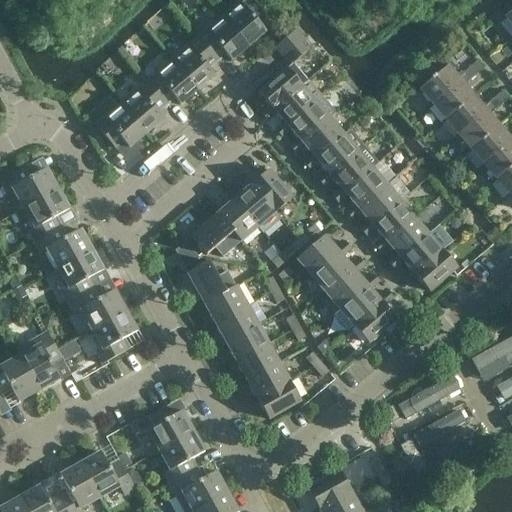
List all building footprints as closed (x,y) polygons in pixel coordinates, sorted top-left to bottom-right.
[(240,1),(222,16),(248,46),(265,32),(260,25),(268,18),(252,0),(244,0),(241,3),(240,1)] [(207,33),(198,40),(217,61),(225,54),(231,61),(248,46),(222,16),(205,31),(207,33)] [(275,47),(283,56),(304,38),(296,29),(275,47)] [(304,38),(283,56),(290,65),(311,47),(304,38)] [(189,45),(171,60),(197,90),(214,75),(209,69),(217,61),(198,40),(190,47),(189,45)] [(155,76),(147,83),(166,105),(174,98),(180,105),(197,90),(171,60),(154,75),(155,76)] [(483,69),(477,62),(467,71),(473,78),(483,69)] [(271,106),(273,109),(306,81),(292,64),(259,92),(271,106)] [(419,92),(432,107),(461,83),(463,86),(473,78),(467,71),(457,79),(447,67),(419,92)] [(271,106),(261,114),(267,121),(276,113),(285,123),(287,126),(321,98),(320,97),(320,96),(309,82),(308,83),(306,81),(273,109),(271,106)] [(138,89),(120,104),(146,134),(163,119),(157,113),(166,105),(147,83),(139,90),(138,89)] [(461,83),(432,107),(445,122),(473,98),(463,86),(461,83)] [(509,99),(503,92),(493,100),(499,108),(509,99)] [(285,123),(275,131),(281,138),(291,129),(299,139),(302,142),(329,119),(335,114),(334,113),(334,112),(323,98),(322,99),(321,98),(287,126),(285,123)] [(483,109),(473,98),(445,122),(457,137),(486,112),(489,116),(499,108),(493,100),(483,109)] [(95,127),(114,149),(123,142),(128,149),(146,134),(120,104),(103,119),(104,120),(95,127)] [(486,112),(457,137),(470,151),(498,127),(489,116),(486,112)] [(299,139),(290,148),(295,154),(304,146),(313,156),(315,159),(343,136),(329,119),(302,142),(299,139)] [(498,127),(470,151),(483,166),(511,142),(511,143),(511,135),(508,139),(498,127)] [(313,156),(303,164),(309,170),(318,162),(327,172),(330,176),(363,147),(361,146),(362,145),(351,132),(350,133),(348,131),(343,136),(315,159),(313,156)] [(511,143),(511,142),(483,166),(495,181),(511,166),(511,143)] [(327,172),(317,180),(323,187),(333,179),(341,189),(344,192),(371,169),(377,164),(363,147),(330,176),(327,172)] [(511,166),(495,181),(508,196),(511,192),(511,166)] [(0,182),(17,213),(57,190),(46,170),(30,178),(24,168),(0,182)] [(341,189),(332,197),(337,204),(347,195),(356,205),(358,209),(385,186),(371,169),(344,192),(341,189)] [(268,171),(251,186),(274,214),(291,199),(268,171)] [(251,186),(234,200),(257,228),(274,214),(251,186)] [(356,205),(346,214),(352,220),(361,212),(369,222),(372,225),(399,202),(385,186),(358,209),(356,205)] [(57,190),(17,213),(24,210),(34,228),(28,232),(34,243),(58,229),(53,220),(69,211),(57,190)] [(234,200),(217,215),(240,242),(257,228),(234,200)] [(369,222),(360,230),(365,237),(375,229),(383,239),(386,242),(413,219),(399,202),(372,225),(369,222)] [(217,215),(190,237),(206,256),(214,249),(222,258),(240,242),(217,215)] [(383,239),(374,247),(380,253),(389,245),(397,255),(400,258),(428,235),(413,219),(386,242),(383,239)] [(304,234),(310,241),(320,232),(314,226),(304,234)] [(58,229),(34,243),(40,254),(46,250),(57,270),(91,251),(80,230),(64,239),(58,229)] [(397,255),(388,263),(393,270),(403,262),(411,271),(414,275),(442,252),(428,235),(400,258),(397,255)] [(323,236),(296,260),(310,277),(338,254),(336,251),(323,236)] [(174,251),(179,260),(192,251),(185,242),(174,251)] [(338,254),(310,277),(325,294),(352,270),(350,267),(341,258),(351,250),(345,243),(336,251),(338,254)] [(286,261),(280,255),(273,246),(264,255),(276,269),(286,261)] [(290,246),(280,255),(286,261),(295,253),(290,246)] [(57,270),(51,273),(68,304),(93,290),(87,280),(103,272),(91,251),(57,270)] [(192,251),(179,260),(183,268),(199,259),(192,251)] [(411,271),(402,280),(407,286),(417,278),(429,292),(456,269),(442,252),(414,275),(411,271)] [(352,270),(325,294),(339,310),(366,287),(364,284),(355,274),(365,266),(359,259),(350,267),(352,270)] [(187,274),(204,306),(225,294),(225,293),(235,287),(227,272),(216,278),(208,263),(187,274)] [(287,268),(277,277),(283,283),(292,275),(287,268)] [(366,287),(339,310),(332,316),(346,332),(353,327),(380,303),(378,300),(370,291),(379,283),(373,276),(364,284),(366,287)] [(264,283),(270,294),(277,290),(271,279),(264,283)] [(225,294),(204,306),(215,325),(246,307),(235,287),(225,293),(225,294)] [(93,290),(68,304),(74,314),(80,310),(91,330),(125,311),(114,291),(98,300),(93,290)] [(277,290),(270,294),(276,305),(283,301),(277,290)] [(380,303),(353,327),(368,344),(395,321),(383,307),(392,299),(387,292),(378,300),(380,303)] [(246,307),(215,325),(225,343),(257,326),(246,307)] [(125,311),(91,330),(102,349),(96,353),(102,364),(126,351),(121,341),(137,332),(125,311)] [(285,321),(291,331),(298,327),(293,316),(285,321)] [(257,326),(225,343),(236,362),(267,344),(257,326)] [(298,327),(291,331),(297,342),(305,338),(298,327)] [(16,349),(20,355),(39,389),(60,378),(51,362),(60,357),(47,332),(16,349)] [(330,347),(325,341),(316,349),(321,355),(330,347)] [(267,344),(236,362),(247,381),(278,363),(267,344)] [(311,353),(304,359),(313,369),(319,362),(311,353)] [(0,365),(0,390),(0,391),(10,386),(18,401),(39,389),(20,355),(0,366),(0,365)] [(319,362),(313,369),(321,378),(328,372),(319,362)] [(278,363),(247,381),(257,399),(288,381),(278,363)] [(454,375),(397,401),(404,416),(461,391),(454,375)] [(511,375),(495,385),(503,399),(511,393),(511,375)] [(288,381),(257,399),(268,419),(300,402),(288,381)] [(511,401),(503,406),(507,414),(511,411),(511,401)] [(381,412),(388,425),(398,419),(391,406),(381,412)] [(436,478),(473,460),(457,430),(467,425),(459,409),(412,433),(436,478)] [(148,431),(159,450),(193,431),(181,411),(165,420),(160,410),(135,423),(141,434),(148,431)] [(193,431),(159,450),(170,469),(163,473),(169,484),(194,471),(188,461),(204,452),(193,431)] [(406,433),(396,439),(410,466),(421,460),(410,440),(406,433)] [(100,452),(80,463),(99,498),(119,487),(122,493),(134,487),(120,462),(109,468),(100,452)] [(421,460),(410,466),(422,486),(432,480),(421,460)] [(371,466),(378,477),(385,472),(379,462),(371,466)] [(68,491),(59,496),(67,511),(81,511),(80,509),(99,498),(80,463),(59,475),(68,491)] [(194,471),(169,484),(184,511),(190,511),(226,492),(215,471),(199,480),(194,471)] [(385,472),(378,477),(384,488),(392,484),(385,472)] [(308,490),(319,510),(350,492),(339,473),(308,490)] [(40,486),(20,498),(27,511),(67,511),(59,496),(49,502),(40,486)] [(237,511),(226,492),(190,511),(237,511)] [(350,492),(319,510),(319,511),(358,511),(361,511),(350,492)] [(27,511),(20,498),(0,508),(0,511),(27,511)] [(392,504),(396,511),(403,511),(406,510),(400,500),(392,504)]
